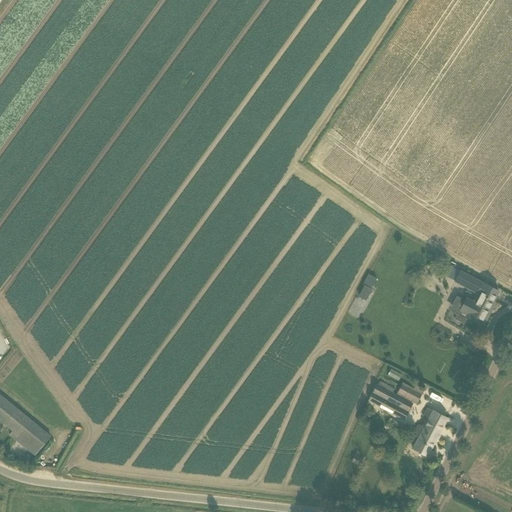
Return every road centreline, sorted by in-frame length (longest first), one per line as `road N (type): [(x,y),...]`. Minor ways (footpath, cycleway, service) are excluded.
road 1 (unclassified): [(321,511),(48,482),(0,469)]
road 2 (unclassified): [(423,511),(511,333)]
